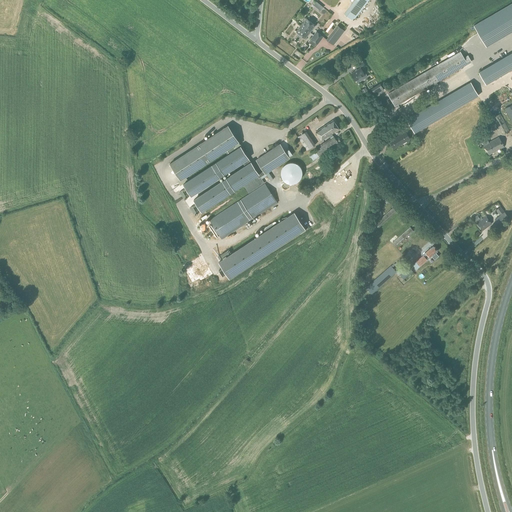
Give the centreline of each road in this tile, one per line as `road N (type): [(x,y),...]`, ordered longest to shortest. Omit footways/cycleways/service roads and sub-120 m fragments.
road 1 (unclassified): [(488,511),(472,396),(487,282),(383,168),(345,111),(255,40)]
road 2 (primary): [(499,487),(489,381),(511,282)]
